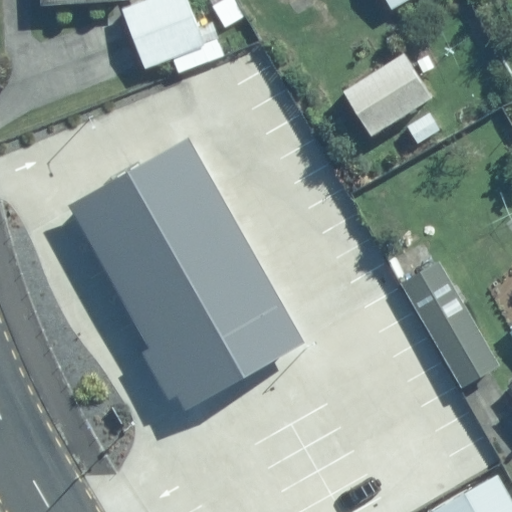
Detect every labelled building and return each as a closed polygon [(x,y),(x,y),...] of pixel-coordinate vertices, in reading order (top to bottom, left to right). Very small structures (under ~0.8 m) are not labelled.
[(196,25),(186,0),(150,0),(118,13),(142,72),(170,60),(176,75),(223,56),(209,20),(196,25)] [(389,0),(396,12),(416,0),(389,0)] [(378,142),(435,106),(409,65),(352,101),(378,142)] [(195,133),(73,203),(155,346),(148,350),(176,398),(184,393),(193,408),(313,339),(195,133)] [(405,288),(467,390),(503,369),(440,266),(405,288)] [(511,511),(511,492),(502,476),(443,511),(511,511)]
